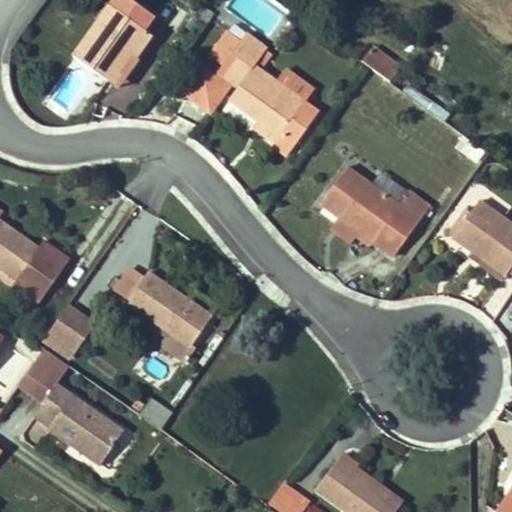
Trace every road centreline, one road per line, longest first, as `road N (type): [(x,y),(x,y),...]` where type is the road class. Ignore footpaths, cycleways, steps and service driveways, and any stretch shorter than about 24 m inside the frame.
road 1 (residential): [(0,127),(58,150),(152,140),(376,339)]
road 2 (residential): [(376,339),(377,389),(417,426),(466,416),(492,376),(485,328),(435,303),(398,308)]
road 3 (unknown): [(0,405),(149,511)]
road 4 (unknown): [(113,144),(187,4)]
